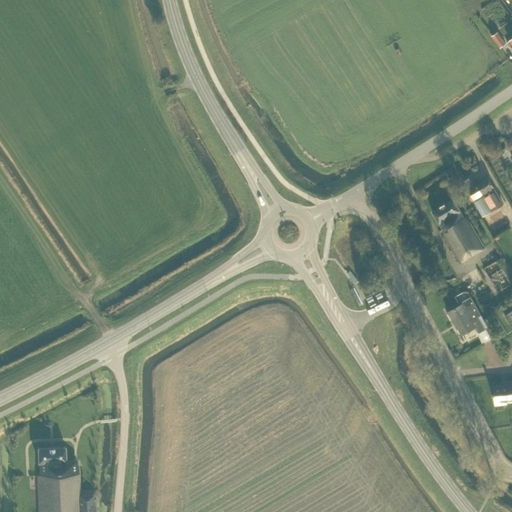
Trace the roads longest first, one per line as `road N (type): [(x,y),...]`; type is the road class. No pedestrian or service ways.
road 1 (residential): [(452,374),(358,190)]
road 2 (tertiary): [(358,190),(511,90)]
road 3 (primary): [(291,255),(390,400)]
road 4 (primary): [(390,400),(306,246)]
road 5 (unclassified): [(119,511),(125,405),(104,342)]
road 6 (primary): [(226,131),(184,51),(169,0)]
road 7 (primary): [(468,511),(390,400)]
